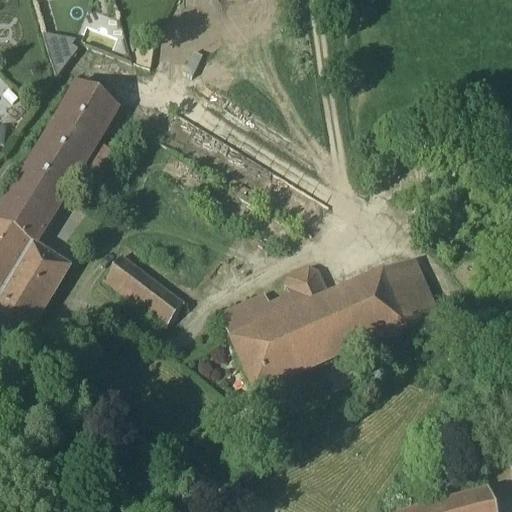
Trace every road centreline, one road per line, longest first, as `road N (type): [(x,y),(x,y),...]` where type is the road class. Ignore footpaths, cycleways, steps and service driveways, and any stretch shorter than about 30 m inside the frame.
road 1 (residential): [(242,511),(0,363)]
road 2 (track): [(311,0),(348,198)]
